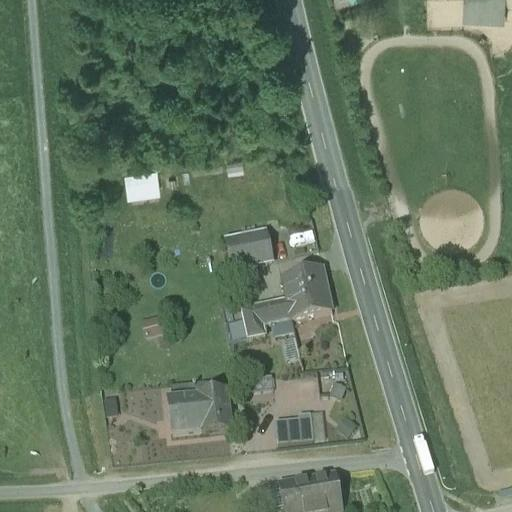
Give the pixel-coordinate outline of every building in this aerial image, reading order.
[(504,0),(466,0),(467,17),(505,15),(504,0)] [(155,174),(127,178),(129,194),(157,191),(155,174)] [(264,237),(225,245),(232,276),(271,268),(264,237)] [(321,275),(281,284),(290,325),(290,326),(331,317),(321,275)] [(285,305),(240,315),(246,345),(264,341),(262,331),(271,329),(290,325),(285,305)] [(141,326),(145,341),(166,336),(162,320),(141,326)] [(290,325),(271,329),(273,340),(293,336),(290,326),(290,325)] [(204,387),(171,391),(173,404),(197,402),(197,401),(206,400),(204,387)] [(206,400),(197,401),(197,402),(173,404),(168,405),(172,440),(201,436),(201,437),(229,435),(225,398),(206,400)] [(0,409),(0,428),(14,426),(11,407),(0,409)] [(309,418),(297,420),(298,424),(300,447),(312,446),(309,418)] [(298,424),(274,426),(277,450),(300,447),(298,424)] [(340,511),(334,480),(293,488),(298,511),(340,511)] [(298,511),(293,488),(262,493),(264,500),(265,511),(298,511)] [(265,511),(264,500),(253,502),(254,511),(265,511)]
